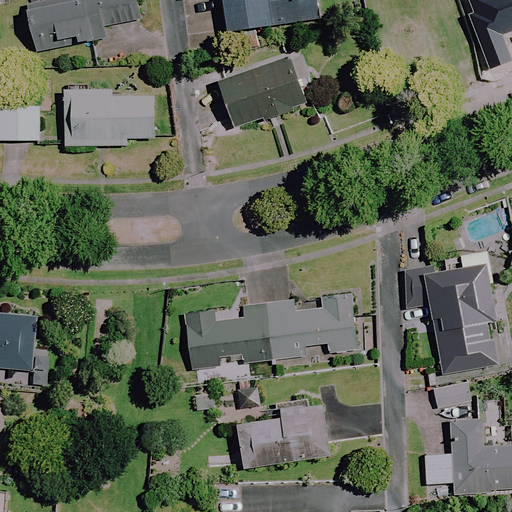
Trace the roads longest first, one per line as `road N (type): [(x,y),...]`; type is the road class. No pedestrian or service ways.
road 1 (residential): [(214,201),(511,104)]
road 2 (residential): [(397,511),(389,211)]
road 3 (residential): [(220,248),(66,258),(0,252)]
road 4 (residential): [(0,195),(214,201)]
road 5 (unknown): [(214,201),(182,0)]
road 6 (residential): [(389,211),(220,248)]
road 7 (residential): [(511,165),(389,211)]
